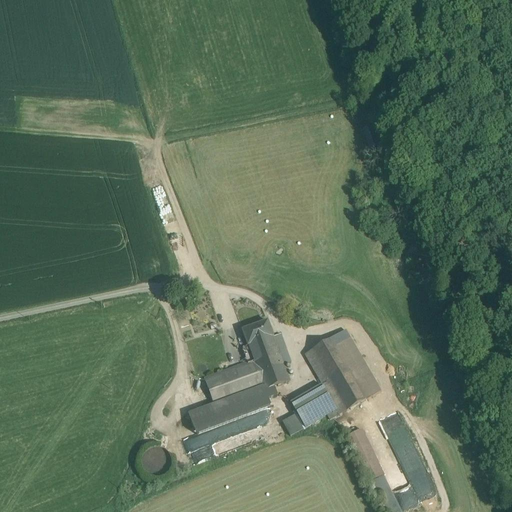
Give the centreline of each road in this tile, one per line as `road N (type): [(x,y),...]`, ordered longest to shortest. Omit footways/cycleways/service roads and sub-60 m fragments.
road 1 (track): [(382,96),(151,143),(207,287)]
road 2 (track): [(0,321),(150,289),(249,295)]
